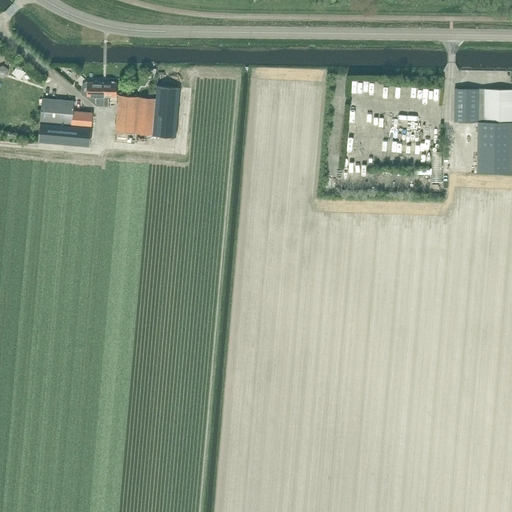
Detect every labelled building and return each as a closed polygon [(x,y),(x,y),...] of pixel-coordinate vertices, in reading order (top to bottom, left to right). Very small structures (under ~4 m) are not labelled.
[(3,65),(0,66),(0,76),(1,77),(7,75),(8,69),(3,65)] [(356,77),(356,89),(371,90),(371,77),(356,77)] [(82,86),(82,93),(85,96),(91,96),(91,100),(97,105),(100,106),(104,106),(104,93),(104,82),(99,82),(98,81),(95,81),(93,82),(92,82),(87,82),(86,82),(82,86)] [(104,93),(104,106),(108,106),(108,97),(116,97),(116,95),(116,90),(117,83),(116,83),(115,83),(114,81),(110,81),(109,82),(104,82),(104,93)] [(119,95),(116,131),(134,133),(176,136),(180,87),(157,85),(156,98),(119,95)] [(478,90),(478,89),(454,89),(454,122),(478,122),(477,171),(511,171),(511,122),(511,119),(511,89),(486,89),(486,90),(478,90)] [(40,122),(39,141),(90,146),(91,137),(92,124),(93,113),(81,112),(80,126),(72,125),(73,111),(74,101),(42,98),(40,122)] [(438,125),(441,116),(395,103),(392,113),(400,115),(396,130),(405,132),(400,147),(415,152),(416,151),(429,155),(435,132),(441,134),(443,127),(438,125)] [(21,131),(22,121),(11,120),(11,126),(9,126),(9,130),(21,131)] [(357,177),(357,172),(365,172),(365,167),(349,166),(348,176),(357,177)]
